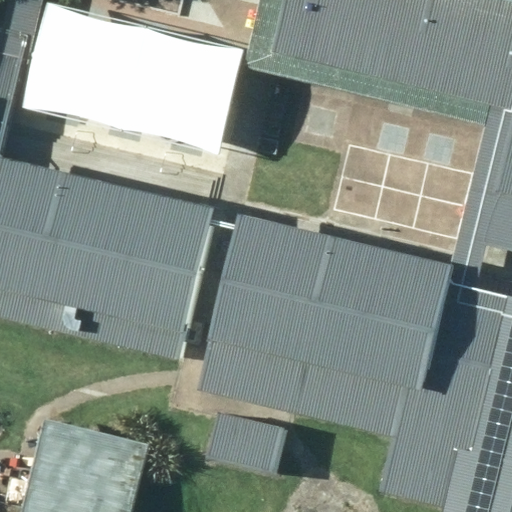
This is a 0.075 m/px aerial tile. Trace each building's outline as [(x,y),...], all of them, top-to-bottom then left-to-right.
[(0,0),(0,302),(171,342),(207,191),(0,140),(0,0)] [(511,0),(290,0),(280,51),(511,102),(511,151),(491,245),(511,249),(511,0)] [(511,511),(511,270),(459,259),(464,238),(248,189),(207,366),(404,410),(392,463),(454,478),(446,511),(511,511)] [(292,428),(226,411),(213,458),(279,475),(292,428)] [(137,511),(155,442),(49,416),(26,511),(137,511)]
